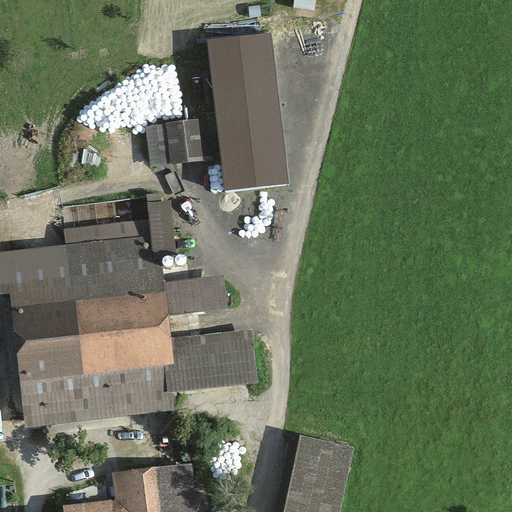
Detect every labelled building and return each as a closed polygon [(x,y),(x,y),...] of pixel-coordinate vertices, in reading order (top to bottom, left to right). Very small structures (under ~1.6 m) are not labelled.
[(208,39),(224,192),(289,185),(272,32),(208,39)] [(198,119),(145,126),(150,168),(204,161),(198,119)] [(0,294),(10,294),(25,426),(173,410),(171,391),(256,381),(250,330),(171,339),(168,315),(228,308),(224,274),(166,281),(163,256),(177,255),(171,201),(161,202),(160,193),(146,195),(149,219),(64,229),(66,244),(0,251),(0,294)] [(339,511),(354,448),(301,435),(282,511),(339,511)] [(63,511),(197,511),(192,464),(113,473),(116,500),(63,505),(63,511)]
